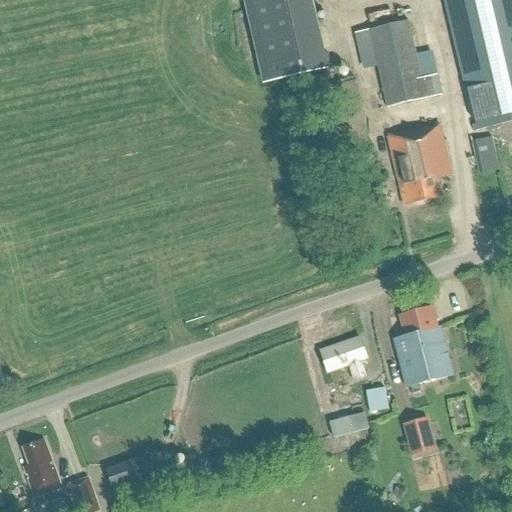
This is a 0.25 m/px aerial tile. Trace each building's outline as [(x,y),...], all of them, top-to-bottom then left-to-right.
[(245,0),(265,84),(328,70),(312,0),(245,0)] [(511,0),(446,0),(477,131),(511,122),(511,0)] [(357,34),(365,71),(366,72),(378,69),(387,110),(442,98),(437,77),(420,80),(408,23),(357,34)] [(315,94),(312,95),(330,164),(373,154),(355,82),(331,88),(328,75),(311,79),(315,94)] [(389,140),(398,177),(405,206),(440,197),(435,180),(450,176),(439,128),(389,140)] [(491,138),(472,143),(475,159),(495,154),(491,138)] [(401,316),(406,336),(393,340),(405,388),(453,376),(441,328),(436,329),(431,309),(401,316)] [(361,342),(321,356),(327,373),(348,365),(354,382),(367,378),(361,361),(367,359),(361,342)] [(340,383),(345,397),(357,392),(352,378),(340,383)] [(384,389),(366,392),(370,414),(388,411),(384,389)] [(436,451),(428,419),(403,425),(411,457),(436,451)] [(44,441),(23,449),(29,466),(24,467),(35,499),(62,489),(44,441)] [(158,485),(149,458),(107,472),(116,499),(158,485)] [(70,488),(77,511),(86,511),(95,509),(87,482),(70,488)] [(150,511),(148,502),(130,506),(131,511),(150,511)]
